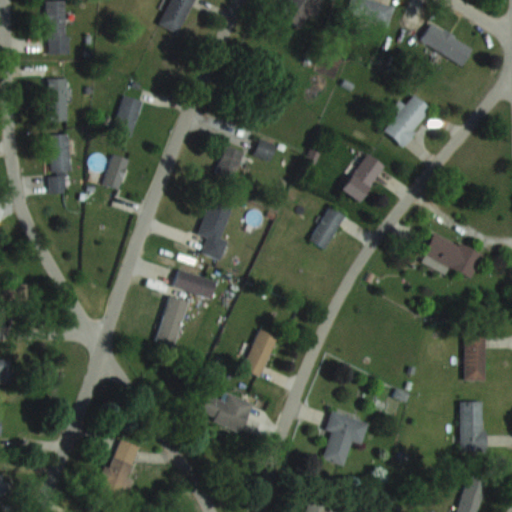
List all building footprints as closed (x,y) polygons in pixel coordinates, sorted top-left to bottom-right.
[(66,0),(45,0),(45,53),(67,53),(66,0)] [(168,0),(158,23),(178,32),(192,0),(168,0)] [(393,4),(376,0),(348,0),(345,14),(388,24),(393,4)] [(418,39),(461,64),(472,46),(429,21),(418,39)] [(66,77),(47,77),(47,119),(66,119),(66,77)] [(111,129),(130,135),(141,100),(123,94),(111,129)] [(402,146),(429,108),(411,95),(402,109),(399,108),(382,132),(402,146)] [(255,121),(256,104),(236,103),(235,120),(255,121)] [(68,133),(48,133),(50,192),(66,192),(65,172),(69,172),(68,133)] [(276,145),(260,137),(252,152),(268,160),(276,145)] [(243,150),(223,145),(215,174),(234,179),(243,150)] [(118,188),(127,157),(112,152),(102,183),(118,188)] [(383,165),(365,152),(338,187),(356,201),(383,165)] [(219,236),(232,204),(210,196),(196,232),(206,236),(200,252),(219,259),(227,239),(219,236)] [(344,214),(329,205),(308,238),(323,248),(344,214)] [(483,254),(434,230),(421,257),(470,280),(483,254)] [(171,286),(209,299),(215,280),(177,267),(171,286)] [(174,347),(186,300),(167,295),(154,342),(174,347)] [(241,368),(259,376),(277,335),(259,327),(241,368)] [(463,379),(484,379),(484,335),(463,335),(463,379)] [(198,416),(240,431),(251,402),(227,393),(224,400),(206,394),(198,416)] [(459,450),(484,450),(484,400),(459,400),(459,450)] [(330,431),(322,458),(343,464),(351,439),(361,443),(368,421),(330,409),(324,429),(330,431)] [(136,446),(118,439),(108,467),(103,465),(96,485),(120,493),(136,446)] [(455,511),(475,511),(484,484),(465,478),(455,511)] [(335,511),(336,507),(306,502),(304,511),(335,511)]
